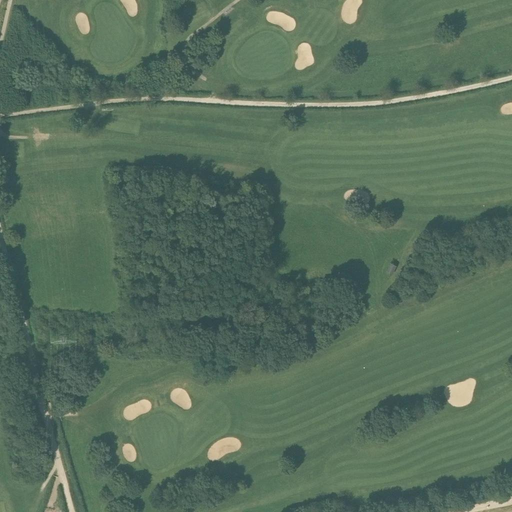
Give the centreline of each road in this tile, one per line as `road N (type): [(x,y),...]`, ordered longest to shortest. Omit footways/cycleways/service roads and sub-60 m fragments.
road 1 (track): [(0,114),(209,100),(347,104),(511,75)]
road 2 (track): [(69,511),(0,247)]
